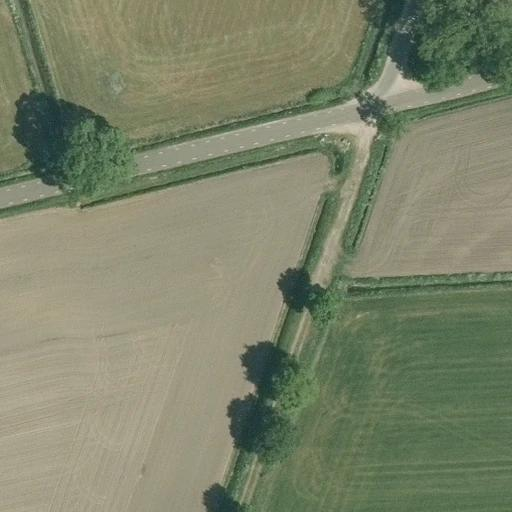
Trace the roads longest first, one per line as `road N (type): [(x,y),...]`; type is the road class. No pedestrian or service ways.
road 1 (track): [(374,111),(235,511)]
road 2 (unclassified): [(0,203),(374,111)]
road 3 (unclassified): [(374,111),(511,78)]
